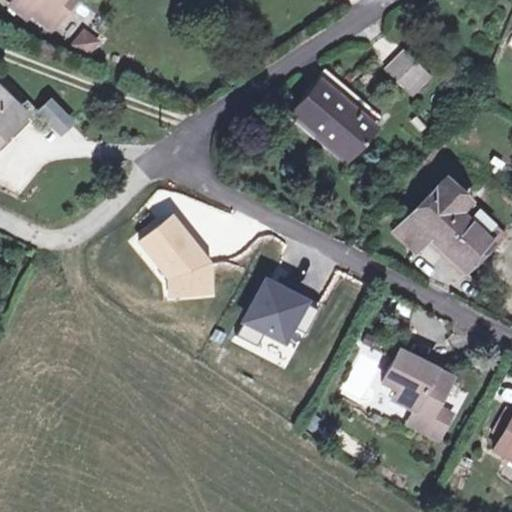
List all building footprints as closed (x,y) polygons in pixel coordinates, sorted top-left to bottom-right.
[(13,0),(10,4),(30,20),(33,15),(54,31),(69,11),(59,4),(62,0),(13,0)] [(62,0),(59,4),(69,11),(77,0),(62,0)] [(86,56),(97,42),(84,32),(73,45),(86,56)] [(385,71),(407,92),(426,72),(404,51),(385,71)] [(346,162),(382,118),(327,72),(290,115),(346,162)] [(426,72),(407,92),(412,97),(431,76),(426,72)] [(0,137),(22,114),(0,93),(0,137)] [(35,116),(52,132),(64,120),(47,103),(35,116)] [(0,151),(29,122),(22,114),(0,137),(0,151)] [(465,271),(490,244),(493,247),(505,235),(444,178),(394,231),(415,250),(428,236),(423,232),(427,228),(440,241),(436,244),(465,271)] [(182,297),(211,295),(208,265),(170,218),(139,243),(169,280),(180,279),(182,297)] [(428,236),(436,244),(440,241),(427,228),(423,232),(428,236)] [(490,244),(465,271),(469,274),(493,247),(490,244)] [(180,279),(169,280),(170,298),(182,297),(180,279)] [(318,312),(264,284),(236,338),(257,349),(264,333),(276,339),(284,339),(290,328),(305,336),(318,312)] [(397,390),(393,399),(416,411),(430,418),(425,429),(440,437),(455,406),(441,399),(451,378),(397,351),(381,382),(397,390)] [(492,433),(501,437),(511,416),(511,412),(505,408),(492,433)] [(411,422),(425,429),(430,418),(416,411),(411,422)] [(511,416),(501,437),(494,451),(511,460),(511,416)]
